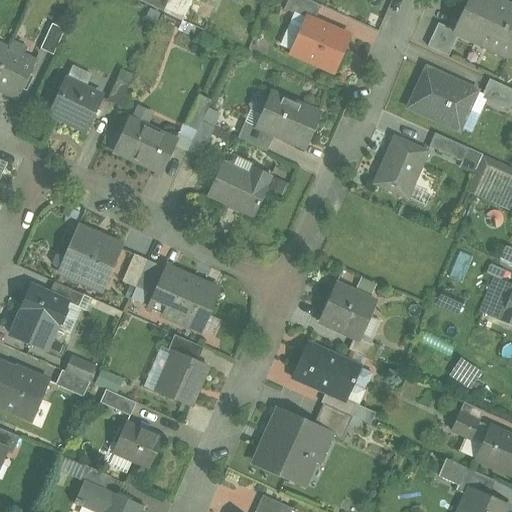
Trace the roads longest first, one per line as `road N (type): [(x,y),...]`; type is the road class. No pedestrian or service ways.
road 1 (residential): [(290,284),(70,181),(29,195),(0,258)]
road 2 (residential): [(290,284),(412,0)]
road 3 (residential): [(189,511),(290,284)]
